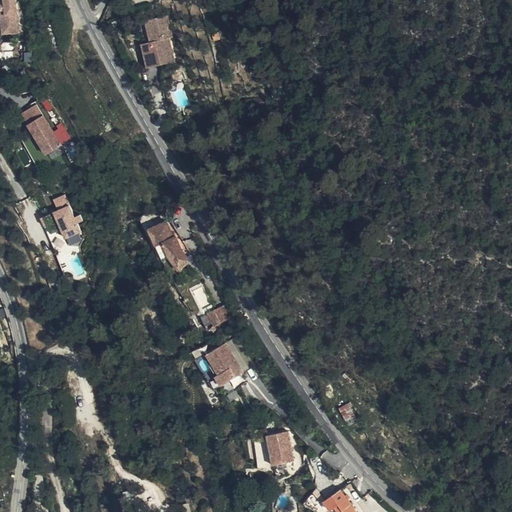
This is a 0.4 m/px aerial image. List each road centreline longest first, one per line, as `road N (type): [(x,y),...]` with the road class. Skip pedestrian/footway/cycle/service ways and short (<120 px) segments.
road 1 (tertiary): [(80,0),(297,376),(370,476),(413,511)]
road 2 (tertiary): [(17,511),(26,371),(0,274)]
